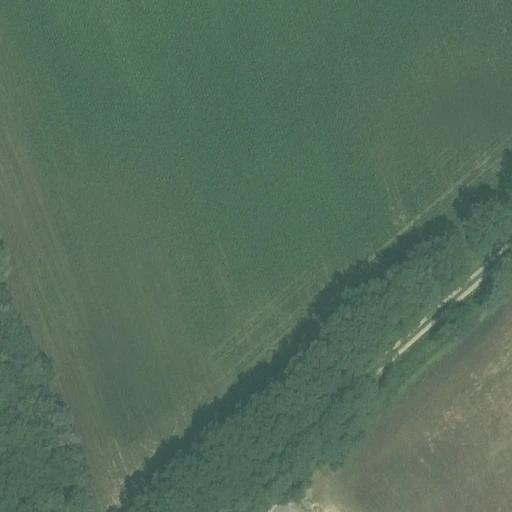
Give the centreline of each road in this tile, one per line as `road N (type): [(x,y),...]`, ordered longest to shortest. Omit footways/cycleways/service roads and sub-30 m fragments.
road 1 (track): [(511,247),(217,511)]
road 2 (unclassified): [(0,354),(64,511)]
